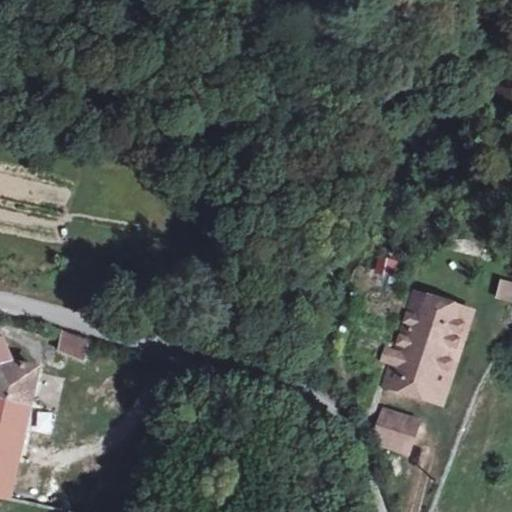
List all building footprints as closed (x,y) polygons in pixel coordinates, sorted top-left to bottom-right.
[(511,281),(498,280),(495,299),(511,301),(511,281)] [(397,320),(403,302),(400,301),(382,358),(381,360),(383,361),(380,369),(378,368),(378,370),(371,390),(374,391),(377,382),(392,335),(397,320)] [(424,309),(403,302),(397,320),(392,335),(377,382),(374,391),(394,397),(396,389),(430,400),(431,400),(457,320),(424,309)] [(76,356),(52,346),(47,362),(73,372),(76,356)] [(382,358),(374,356),(371,367),(378,370),(378,368),(380,369),(383,361),(381,360),(382,358)] [(0,505),(26,381),(0,375),(0,505)] [(430,400),(396,389),(394,397),(428,408),(430,400)] [(427,431),(391,419),(381,448),(417,460),(427,431)]
